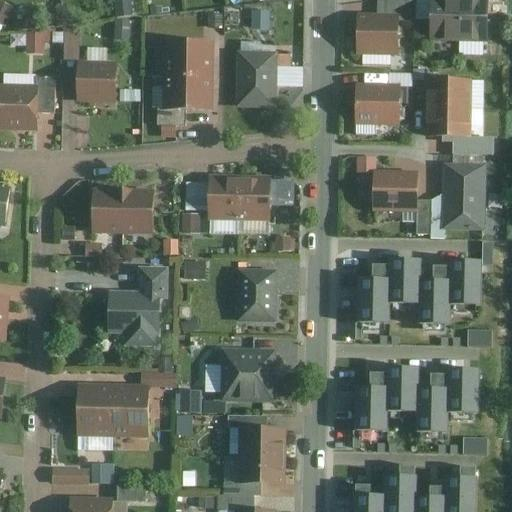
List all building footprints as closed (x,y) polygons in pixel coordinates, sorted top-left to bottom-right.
[(132,0),(116,0),(117,16),(133,14),(132,0)] [(148,0),(149,8),(168,6),(167,0),(148,0)] [(390,0),(377,2),(377,14),(399,14),(399,23),(416,23),(416,0),(390,0)] [(431,42),(460,43),(461,1),(432,0),(431,23),(431,39),(431,42)] [(0,25),(5,28),(14,8),(0,1),(0,25)] [(460,43),(489,44),(489,2),(461,1),(460,43)] [(226,11),(225,26),(240,26),(240,11),(226,11)] [(209,12),(209,23),(224,23),(224,12),(209,12)] [(357,15),(356,56),(399,57),(399,23),(399,14),(377,14),(357,15)] [(115,21),(115,40),(129,41),(130,21),(115,21)] [(281,21),(281,30),(293,30),(293,21),(281,21)] [(431,23),(416,23),(415,38),(431,39),(431,23)] [(63,62),(77,62),(79,62),(79,29),(64,29),(63,62)] [(26,33),(26,55),(44,55),(44,43),(52,43),(52,34),(26,33)] [(212,78),(213,44),(161,43),(161,77),(212,78)] [(277,110),(277,89),(278,55),(278,53),(237,52),(236,109),(277,110)] [(278,55),(277,89),(303,89),(303,67),(290,67),(291,56),(278,55)] [(117,62),(79,62),(77,62),(76,104),(116,104),(117,62)] [(429,79),(429,64),(415,64),(415,78),(429,79)] [(394,74),(394,85),(402,85),(401,105),(413,105),(414,74),(394,74)] [(212,112),(212,78),(161,77),(160,111),(212,112)] [(37,86),(37,114),(53,115),(54,79),(37,78),(37,86)] [(472,110),(473,81),(429,81),(429,111),(472,110)] [(401,127),(401,105),(402,85),(394,85),(356,84),(355,126),(401,127)] [(0,131),(37,133),(37,114),(37,86),(0,85),(0,131)] [(130,88),(130,98),(140,98),(141,88),(130,88)] [(473,138),(472,110),(429,111),(428,138),(458,138),(473,138)] [(473,138),(458,138),(457,156),(468,157),(484,157),(494,157),(495,139),(473,138)] [(442,231),(446,231),(486,232),(488,166),(484,166),(484,157),(468,157),(468,165),(444,165),(443,196),(442,231)] [(373,213),(418,214),(419,201),(419,173),(375,172),(373,213)] [(208,222),(239,223),(240,177),(209,176),(208,222)] [(239,223),(271,223),(271,177),(240,177),(239,223)] [(0,227),(5,228),(11,189),(0,187),(0,227)] [(91,235),(122,236),(123,190),(92,190),(91,235)] [(122,236),(153,237),(154,191),(123,190),(122,236)] [(446,241),(446,231),(442,231),(443,196),(432,202),(431,236),(431,240),(446,241)] [(432,202),(419,201),(418,214),(417,235),(431,236),(432,202)] [(182,235),(200,235),(200,215),(182,215),(182,235)] [(276,253),(291,253),(291,237),(276,237),(276,244),(270,244),(270,252),(276,252),(276,253)] [(163,257),(178,257),(178,241),(164,241),(163,257)] [(484,263),(493,264),(494,243),(484,242),(484,263)] [(101,260),(101,245),(64,244),(63,259),(101,260)] [(185,281),(206,280),(205,263),(185,263),(185,281)] [(389,283),(358,282),(358,325),(391,326),(391,305),(421,306),(421,331),(453,331),(453,309),(485,309),(485,266),(451,266),(451,285),(423,285),(423,264),(390,264),(389,283)] [(124,336),(124,349),(158,349),(159,337),(160,302),(167,302),(168,269),(138,269),(138,294),(108,293),(107,336),(124,336)] [(238,271),(237,324),(277,325),(278,272),(238,271)] [(0,297),(0,343),(6,344),(9,298),(0,297)] [(181,325),(184,335),(200,330),(196,320),(181,325)] [(493,346),(493,330),(469,330),(469,346),(493,346)] [(185,359),(198,354),(191,337),(178,342),(185,359)] [(276,352),(222,351),(220,404),(275,405),(276,352)] [(172,359),(158,359),(157,374),(172,374),(172,359)] [(388,391),(358,391),(357,436),(388,436),(388,415),(418,415),(417,436),(449,436),(449,417),(479,417),(479,373),(447,373),(446,392),(421,392),(421,375),(388,374),(388,391)] [(77,438),(113,439),(115,392),(78,391),(77,438)] [(113,439),(150,440),(151,393),(115,392),(113,439)] [(179,412),(202,413),(202,393),(179,392),(179,412)] [(239,431),(239,458),(286,459),(287,432),(239,431)] [(464,454),(489,454),(489,438),(464,437),(464,454)] [(286,459),(239,458),(238,486),(286,486),(286,459)] [(53,471),(52,486),(88,487),(88,471),(53,471)] [(92,475),(92,487),(107,487),(107,475),(92,475)] [(386,500),(356,500),(355,511),(477,511),(477,481),(446,481),(446,499),(417,499),(417,481),(386,481),(386,500)] [(145,488),(117,487),(117,503),(145,504),(145,488)] [(112,511),(113,500),(69,500),(69,511),(112,511)]
